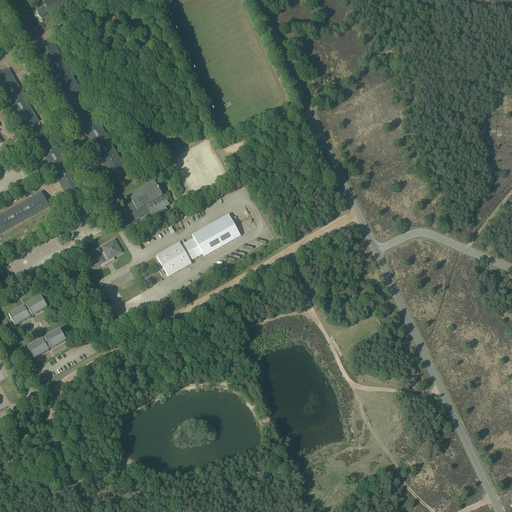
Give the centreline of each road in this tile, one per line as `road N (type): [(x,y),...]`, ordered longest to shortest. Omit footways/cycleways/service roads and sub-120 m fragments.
road 1 (track): [(358,215),(61,384),(51,430),(93,511)]
road 2 (track): [(288,254),(348,381),(418,395),(440,388)]
road 3 (track): [(432,511),(406,486),(351,383)]
